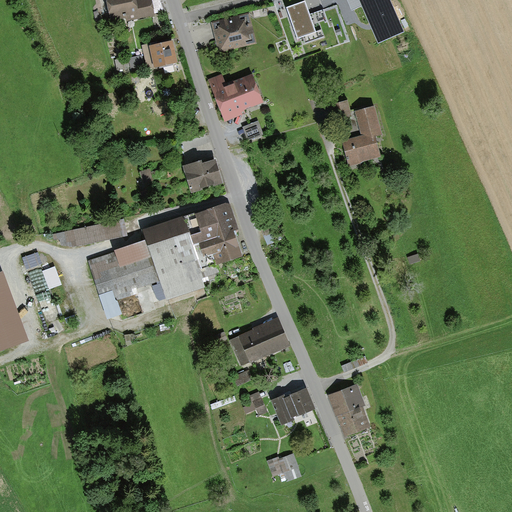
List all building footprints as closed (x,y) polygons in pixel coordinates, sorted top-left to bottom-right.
[(126,23),(139,20),(135,1),(134,0),(106,0),(111,23),(125,20),(126,23)] [(139,0),(135,1),(139,20),(155,16),(155,15),(166,12),(161,0),(139,0)] [(387,0),(354,0),(380,50),(406,38),(387,0)] [(310,15),(306,2),(286,9),(297,40),(303,38),(323,31),(330,28),(323,10),(310,15)] [(250,14),(211,23),(219,54),(257,45),(250,14)] [(323,31),(303,38),(305,45),(325,38),(323,31)] [(178,64),(172,39),(142,47),(148,71),(178,64)] [(144,67),(142,56),(128,59),(131,70),(144,67)] [(124,70),(122,59),(114,61),(117,72),(124,70)] [(245,112),(264,105),(252,76),(226,86),(222,75),(208,81),(225,123),(246,115),(245,112)] [(348,102),(331,106),(335,122),(352,118),(348,102)] [(375,107),(355,113),(362,137),(342,142),(349,167),(381,158),(376,139),(384,137),(375,107)] [(258,122),(242,128),(248,142),(264,136),(258,122)] [(223,185),(216,162),(203,167),(202,164),(183,170),(192,195),(223,185)] [(163,180),(174,177),(170,164),(159,167),(163,180)] [(150,170),(139,173),(142,185),(154,181),(150,170)] [(239,231),(230,204),(195,218),(195,216),(184,220),(184,218),(140,231),(145,244),(151,260),(120,270),(114,253),(88,262),(108,322),(122,317),(116,300),(135,294),(134,289),(160,280),(168,301),(205,288),(203,280),(220,274),(218,268),(243,259),(234,233),(239,231)] [(268,246),(281,240),(270,213),(256,219),(268,246)] [(128,238),(125,221),(52,235),(55,245),(74,249),(128,238)] [(145,244),(114,253),(120,270),(151,260),(145,244)] [(38,251),(24,256),(28,267),(42,263),(38,251)] [(61,286),(55,268),(42,272),(49,291),(61,286)] [(0,354),(28,344),(3,274),(0,275),(0,354)] [(291,344),(279,315),(253,326),(254,327),(229,338),(241,365),(291,344)] [(357,359),(344,363),(346,370),(359,365),(357,359)] [(247,369),(233,374),(237,384),(251,379),(247,369)] [(358,382),(328,394),(336,414),(337,414),(345,434),(371,424),(363,404),(366,403),(358,382)] [(307,384),(285,393),(284,391),(271,397),(281,422),(296,416),(295,414),(315,405),(307,384)] [(253,400),(261,396),(259,390),(247,395),(250,403),(243,406),(246,413),(256,408),(253,400)] [(268,410),(261,396),(253,400),(256,408),(259,414),(268,410)] [(279,455),(267,459),(273,475),(279,473),(298,466),(293,453),(280,457),(279,455)] [(302,475),(298,466),(279,473),(283,482),(302,475)]
